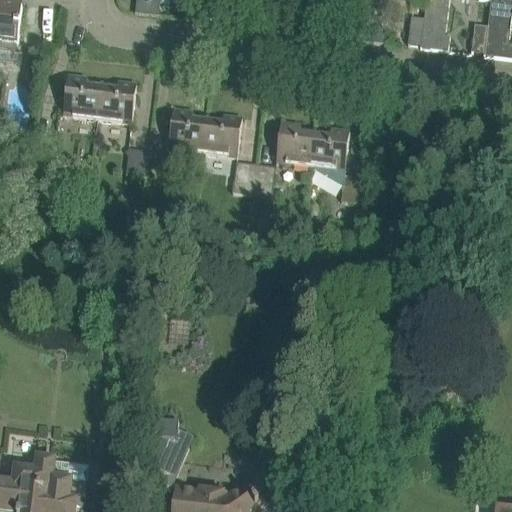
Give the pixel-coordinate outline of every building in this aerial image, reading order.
[(137,0),(135,17),(159,20),(160,8),(160,0),(137,0)] [(362,0),(357,44),(384,48),(386,32),(382,32),(385,0),(362,0)] [(456,0),(491,4),(491,0),(426,0),(424,23),(420,50),(420,52),(448,56),(450,40),(445,40),(450,0),(456,0)] [(511,0),(491,0),(491,4),(488,31),(484,58),(484,60),(511,63),(511,0)] [(215,27),(218,4),(205,2),(204,14),(188,12),(187,23),(215,27)] [(0,45),(18,48),(22,11),(0,8),(0,45)] [(420,50),(424,23),(411,22),(408,49),(420,50)] [(484,58),(488,31),(475,29),(471,56),(484,58)] [(96,124),(101,87),(87,85),(87,82),(68,80),(63,120),(96,124)] [(118,89),(101,87),(96,124),(132,128),(137,89),(118,86),(118,89)] [(203,158),(207,121),(192,119),(193,116),(174,114),(169,153),(203,158)] [(203,158),(237,162),(243,122),(223,120),(223,123),(207,121),(203,158)] [(281,127),(276,167),(311,171),(315,134),(300,133),(300,130),(281,127)] [(315,134),(311,171),(315,171),(314,178),(312,181),(334,194),(336,191),(342,195),(344,180),(350,136),(331,133),(331,136),(315,134)] [(56,144),(36,141),(33,169),(52,172),(56,144)] [(22,144),(21,156),(32,157),(34,145),(22,144)] [(126,180),(145,182),(149,155),(129,153),(126,180)] [(168,158),(149,155),(145,182),(165,185),(168,158)] [(237,166),(233,197),(252,199),(256,169),(237,166)] [(256,169),(252,199),(272,201),(276,171),(256,169)] [(342,195),(341,206),(358,208),(361,182),(344,180),(342,195)] [(143,496),(143,499),(143,501),(144,503),(145,505),(146,506),(148,508),(150,509),(152,509),(154,510),(156,510),(159,509),(161,508),(162,507),(164,505),(165,503),(169,495),(174,498),(173,507),(171,510),(170,511),(255,511),(286,489),(268,467),(253,479),(256,482),(233,500),(216,498),(216,496),(214,494),(208,493),(205,494),(205,496),(176,493),(171,490),(193,439),(178,433),(179,426),(152,422),(143,496)] [(0,511),(85,511),(86,504),(85,504),(90,467),(39,461),(38,473),(15,471),(13,487),(2,485),(0,482),(0,511)]
